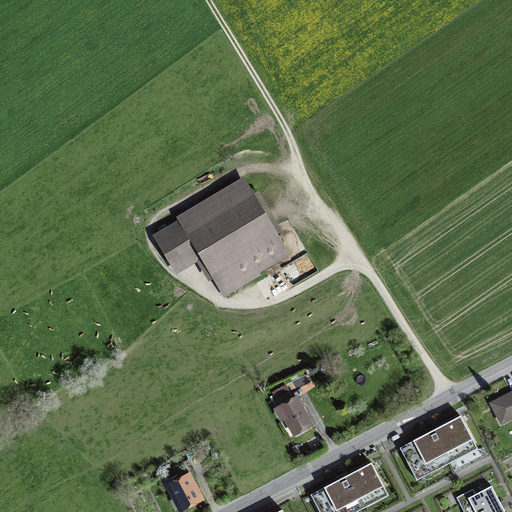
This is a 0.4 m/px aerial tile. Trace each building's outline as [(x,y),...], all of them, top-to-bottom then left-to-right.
[(196,249),(223,293),(291,250),(243,174),(178,214),(152,231),(172,264),(196,249)] [(511,386),(485,400),(497,426),(511,418),(511,386)] [(300,391),(277,405),(296,437),(319,424),(300,391)] [(477,449),(459,416),(400,448),(418,480),(477,449)] [(356,511),(388,495),(371,463),(311,495),(319,511),(356,511)] [(189,471),(171,480),(185,508),(204,499),(189,471)] [(503,511),(503,509),(490,486),(460,502),(465,511),(503,511)]
